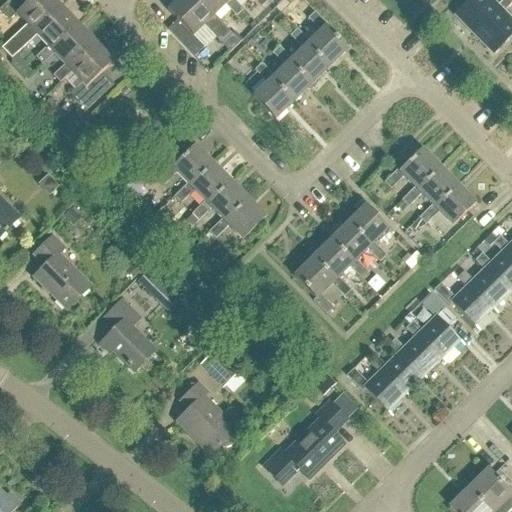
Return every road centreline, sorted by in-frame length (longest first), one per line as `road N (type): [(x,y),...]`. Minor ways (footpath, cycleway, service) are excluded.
road 1 (residential): [(408,79),(310,182),(290,191),(112,11)]
road 2 (residential): [(173,511),(0,381)]
road 3 (residential): [(381,500),(511,370)]
road 4 (residential): [(408,79),(511,178)]
